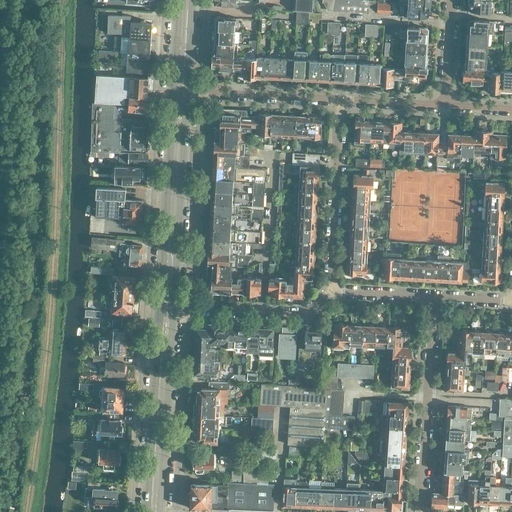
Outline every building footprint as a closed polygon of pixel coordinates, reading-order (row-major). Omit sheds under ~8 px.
[(332,0),(323,0),(323,2),(324,2),(327,8),(327,10),(332,10),(332,0)] [(367,12),(368,0),(365,0),(332,0),(332,10),(367,12)] [(490,13),(490,0),(487,0),(469,0),(469,1),(468,2),(468,4),(469,6),(468,12),(490,13)] [(314,13),(315,3),(294,1),(293,11),(314,13)] [(429,7),(429,6),(409,4),(408,17),(428,18),(429,12),(430,11),(430,9),(429,7)] [(129,35),(130,22),(131,12),(121,11),(121,16),(109,16),(109,17),(101,17),(101,29),(108,30),(108,34),(129,35)] [(235,32),(235,23),(238,23),(239,18),(225,18),(225,17),(217,17),(216,18),(215,23),(214,24),(214,27),(215,28),(215,31),(235,32)] [(151,24),(152,24),(152,23),(146,23),(146,22),(146,21),(145,21),(145,20),(144,20),(143,20),(142,20),(141,20),(141,21),(140,21),(140,22),(140,23),(131,22),(130,36),(122,36),(121,51),(149,53),(151,24)] [(468,31),(468,33),(487,34),(488,21),(473,20),(469,20),(468,26),(467,27),(467,30),(468,31)] [(407,32),(407,41),(427,42),(427,40),(428,39),(428,36),(427,35),(427,30),(426,28),(418,28),(407,27),(407,32)] [(234,44),(235,32),(215,31),(215,36),(213,37),(213,40),(215,41),(214,43),(234,44)] [(487,46),(487,34),(468,33),(468,38),(467,39),(466,43),(467,44),(467,45),(487,46)] [(426,47),(427,42),(407,41),(406,53),(426,54),(426,52),(427,52),(428,48),(426,47)] [(233,56),(234,44),(214,43),(214,49),(212,50),(212,55),(233,56)] [(486,59),(487,46),(467,45),(467,51),(466,52),(466,55),(467,56),(466,57),(486,59)] [(115,63),(115,52),(99,51),(98,62),(115,63)] [(154,73),(156,57),(149,56),(149,54),(150,54),(150,53),(149,53),(121,51),(121,52),(128,53),(127,71),(154,73)] [(331,82),(332,62),(333,55),(330,55),(328,53),(325,53),(323,54),(320,54),(319,61),(318,81),(324,81),(325,82),(328,82),(329,82),(331,82)] [(425,60),(426,54),(406,53),(406,66),(427,67),(427,62),(426,60),(425,60)] [(355,83),(356,63),(357,55),(344,54),(344,62),(343,82),(349,83),(350,84),(353,84),(354,83),(355,83)] [(238,72),(239,61),(233,60),(233,56),(212,55),(212,57),(210,59),(210,62),(211,63),(211,68),(224,69),(224,70),(225,71),(238,72)] [(368,84),(369,64),(369,56),(357,55),(356,63),(355,83),(361,83),(362,84),(366,85),(367,84),(368,84)] [(255,79),(257,57),(256,57),(255,59),(244,59),(244,61),(239,61),(238,72),(243,72),(243,79),(255,79)] [(268,78),(269,58),(257,57),(255,79),(260,80),(262,78),(268,78)] [(485,71),(486,59),(466,57),(466,63),(464,64),(463,70),(485,71)] [(281,79),(282,59),(269,58),(268,78),(274,78),(275,80),(278,80),(279,79),(281,79)] [(293,80),(294,59),(282,59),(281,79),(286,79),(287,80),(290,80),(292,79),(293,80)] [(305,80),(306,60),(294,59),(293,80),(299,80),(300,81),(303,81),(304,80),(305,80)] [(318,81),(319,61),(306,60),(305,80),(311,81),(312,82),(315,82),(317,81),(318,81)] [(343,82),(344,62),(332,62),(331,82),(336,82),(337,83),(340,83),(342,82),(343,82)] [(380,86),(381,68),(382,64),(369,64),(368,84),(374,84),(376,86),(380,86)] [(427,69),(427,67),(406,66),(405,69),(399,69),(398,80),(412,81),(413,80),(426,80),(426,75),(428,74),(428,71),(427,69)] [(394,80),(398,80),(399,69),(394,69),(381,68),(380,86),(394,87),(394,80)] [(485,75),(485,71),(463,70),(463,72),(462,73),(462,76),(463,77),(463,82),(475,83),(476,85),(488,85),(487,90),(491,90),(491,91),(493,93),(500,93),(501,73),(492,73),(491,75),(485,75)] [(511,91),(511,72),(501,72),(501,73),(500,93),(509,94),(510,92),(511,91)] [(148,79),(148,78),(97,75),(95,103),(114,104),(129,105),(129,96),(147,98),(147,90),(148,80),(148,79)] [(147,99),(147,98),(129,96),(129,105),(129,110),(135,111),(136,111),(138,111),(137,111),(138,111),(144,112),(145,112),(146,112),(146,110),(147,100),(147,99)] [(121,137),(121,125),(130,126),(130,119),(122,119),(114,104),(95,103),(93,103),(91,151),(120,152),(120,150),(121,137)] [(220,121),(220,125),(220,129),(252,131),(252,127),(253,116),(247,116),(247,110),(221,109),(221,116),(220,116),(220,117),(222,117),(222,119),(220,121)] [(308,138),(309,117),(309,116),(308,114),(306,112),(303,112),(301,113),(300,116),(296,116),(295,137),(308,138)] [(270,136),(271,115),(270,115),(269,113),(265,113),(264,114),(258,114),(258,116),(253,116),(252,127),(255,127),(255,135),(270,136)] [(283,137),(284,115),(283,115),(281,114),(278,114),(276,115),(271,115),(270,136),(283,137)] [(295,137),(296,116),(295,116),(294,115),(291,114),(289,116),(284,115),(283,137),(295,137)] [(321,118),(309,117),(308,138),(320,139),(321,125),(322,124),(323,123),(323,121),(323,119),(321,118)] [(370,141),(371,121),(355,120),(355,121),(354,122),(354,124),(354,125),(354,127),(355,128),(354,144),(363,144),(363,141),(370,141)] [(383,142),(384,122),(382,122),(382,121),(378,120),(377,121),(371,121),(370,141),(383,142)] [(401,132),(402,124),(402,123),(395,122),(394,121),(391,121),(390,122),(384,122),(383,142),(395,143),(395,146),(400,146),(401,132)] [(149,127),(148,127),(130,126),(121,125),(121,137),(148,138),(148,136),(148,135),(150,133),(150,129),(149,128),(149,127)] [(251,141),(252,131),(220,129),(217,129),(215,131),(214,141),(238,143),(239,132),(241,132),(240,140),(251,141)] [(490,158),(491,135),(487,135),(487,132),(486,131),(485,130),(484,130),(482,130),(481,130),(480,131),(479,131),(478,134),(473,134),(473,136),(474,136),(473,156),(474,152),(490,153),(490,158)] [(412,153),(413,132),(412,132),(411,131),(408,131),(407,132),(401,132),(400,146),(400,152),(412,153)] [(425,153),(426,133),(424,133),(423,132),(420,132),(419,133),(413,132),(412,153),(425,153)] [(438,143),(439,134),(437,134),(436,133),(433,132),(432,133),(426,133),(425,153),(438,154),(437,156),(442,156),(443,143),(438,143)] [(460,156),(461,135),(457,135),(456,134),(453,133),(452,134),(448,134),(447,144),(443,143),(442,156),(447,156),(447,159),(453,159),(453,155),(460,156)] [(474,136),(473,136),(468,135),(467,134),(464,134),(463,135),(461,135),(460,156),(473,156),(474,136)] [(498,135),(491,135),(490,158),(495,158),(494,160),(495,160),(495,163),(496,164),(503,164),(505,163),(505,160),(506,161),(506,147),(507,146),(508,145),(508,143),(508,142),(507,141),(507,139),(499,138),(499,136),(499,135),(498,135)] [(148,142),(148,138),(121,137),(120,150),(130,150),(148,151),(148,150),(149,149),(150,144),(149,144),(148,143),(148,142)] [(238,143),(214,141),(214,142),(213,154),(236,155),(236,144),(238,144),(238,143)] [(147,154),(129,153),(120,153),(120,163),(147,164),(147,154)] [(235,168),(236,155),(213,154),(214,154),(213,166),(235,168)] [(447,166),(447,159),(447,156),(442,156),(437,156),(437,166),(447,166)] [(356,166),(369,167),(370,159),(357,159),(356,166)] [(380,168),(381,160),(370,159),(369,167),(380,168)] [(141,167),(115,166),(114,178),(110,178),(110,184),(133,185),(133,180),(140,180),(140,177),(141,176),(143,176),(142,176),(142,171),(143,171),(143,170),(141,170),(140,169),(141,167)] [(265,169),(235,168),(213,166),(212,178),(234,180),(265,181),(265,169)] [(319,169),(319,166),(306,166),(300,166),(300,179),(318,180),(318,174),(319,173),(320,170),(319,169)] [(374,176),(375,170),(363,169),(363,175),(354,174),(353,181),(352,182),(352,185),(353,186),(353,188),(363,188),(371,188),(373,188),(374,176)] [(265,181),(234,180),(212,178),(212,191),(253,193),(264,194),(265,181)] [(318,185),(318,180),(300,179),(299,191),(317,192),(318,190),(319,189),(319,186),(318,185)] [(485,182),(485,194),(485,195),(504,196),(504,194),(505,193),(505,190),(504,189),(504,183),(485,182)] [(126,189),(97,187),(95,216),(123,218),(123,222),(145,223),(145,213),(142,213),(142,207),(142,200),(125,199),(125,197),(125,192),(126,192),(126,189)] [(370,201),(371,188),(363,188),(353,188),(352,193),(351,194),(351,197),(352,198),(352,200),(370,201)] [(264,194),(253,193),(212,191),(211,203),(229,204),(238,205),(264,206),(264,194)] [(317,197),(317,192),(299,191),(298,204),(317,204),(317,202),(318,201),(318,198),(317,197)] [(503,201),(504,196),(485,195),(485,207),(503,208),(503,207),(504,206),(504,202),(503,201)] [(370,213),(370,201),(352,200),(352,205),(351,206),(351,210),(352,211),(351,212),(370,213)] [(263,218),(264,208),(240,207),(238,207),(238,205),(229,204),(211,203),(211,204),(210,215),(263,218)] [(316,209),(317,204),(298,204),(298,216),(316,217),(316,215),(317,214),(317,210),(316,209)] [(503,214),(503,208),(485,207),(484,219),(502,220),(502,219),(504,218),(504,215),(503,214)] [(369,225),(370,213),(351,212),(351,218),(350,219),(350,222),(351,223),(351,224),(369,225)] [(263,230),(263,218),(210,215),(210,216),(210,227),(263,230)] [(316,222),(316,217),(298,216),(297,228),(315,229),(315,227),(317,226),(317,223),(316,222)] [(502,226),(502,220),(484,219),(483,232),(502,233),(502,231),(503,230),(503,227),(502,226)] [(368,238),(369,225),(351,224),(350,230),(349,231),(349,234),(350,235),(350,237),(368,238)] [(262,244),(263,230),(210,227),(209,240),(209,241),(230,242),(262,244)] [(315,234),(315,229),(297,228),(296,241),(315,242),(315,239),(316,238),(316,235),(315,234)] [(501,238),(502,233),(483,232),(483,245),(501,246),(501,244),(502,243),(502,239),(501,238)] [(367,250),(368,238),(350,237),(350,242),(349,243),(349,247),(349,248),(349,249),(367,250)] [(142,253),(142,245),(125,244),(125,241),(116,240),(92,238),(91,247),(115,250),(115,249),(120,249),(120,255),(126,256),(125,265),(141,266),(141,258),(142,258),(142,253)] [(230,254),(230,242),(209,241),(208,245),(209,245),(208,252),(230,254)] [(314,246),(315,242),(296,241),(296,253),(314,254),(314,252),(315,251),(315,247),(314,246)] [(501,251),(501,246),(483,245),(482,257),(500,258),(500,256),(501,255),(502,252),(501,251)] [(367,263),(367,250),(349,249),(349,255),(348,256),(348,259),(349,260),(349,262),(367,263)] [(254,255),(230,254),(208,252),(208,260),(207,260),(207,266),(231,267),(248,267),(249,262),(254,255)] [(314,255),(314,254),(296,253),(295,265),(313,266),(314,261),(315,260),(315,256),(314,255)] [(500,263),(500,258),(482,257),(482,269),(500,270),(500,269),(501,268),(501,264),(500,263)] [(398,279),(399,259),(387,258),(387,262),(386,278),(387,279),(388,279),(390,279),(391,279),(392,278),(398,279)] [(411,279),(413,259),(399,259),(398,279),(400,279),(401,280),(404,280),(405,279),(411,279)] [(424,280),(425,260),(413,259),(411,279),(412,279),(413,280),(417,281),(418,280),(424,280)] [(437,281),(437,261),(425,260),(424,280),(425,280),(426,281),(429,281),(430,280),(437,281)] [(449,281),(450,261),(437,261),(437,281),(438,282),(442,282),(443,281),(449,281)] [(462,266),(462,265),(462,262),(450,261),(449,281),(450,282),(451,283),(454,283),(455,282),(461,282),(462,270),(462,266)] [(373,263),(367,263),(349,262),(348,265),(345,265),(345,274),(349,274),(350,275),(352,276),(353,276),(354,275),(355,274),(366,275),(366,274),(372,274),(373,263)] [(313,271),(313,266),(295,265),(294,277),(287,277),(286,280),(285,297),(295,297),(296,298),(300,298),(301,298),(303,298),(304,280),(313,281),(313,277),(314,276),(314,272),(313,271)] [(231,277),(231,267),(207,266),(207,269),(207,276),(208,277),(212,278),(231,277)] [(114,275),(113,288),(134,289),(135,288),(135,284),(135,283),(135,277),(114,275),(115,269),(92,267),(91,273),(114,275)] [(499,274),(500,270),(482,269),(481,282),(485,282),(486,283),(488,283),(489,283),(490,283),(491,282),(502,283),(502,274),(499,274)] [(243,283),(232,282),(232,277),(231,277),(212,278),(211,289),(213,289),(214,291),(214,293),(243,294),(243,283)] [(244,277),(243,283),(243,294),(247,295),(248,296),(251,296),(252,295),(257,295),(257,290),(261,290),(261,278),(244,277)] [(285,297),(286,280),(269,279),(268,290),(271,290),(271,296),(276,296),(277,297),(280,297),(281,296),(285,297)] [(134,295),(134,289),(113,288),(112,300),(133,302),(133,301),(133,300),(134,299),(135,296),(134,295)] [(134,303),(133,302),(112,300),(111,312),(111,313),(132,315),(133,304),(134,303)] [(86,310),(85,318),(101,319),(110,320),(111,313),(111,312),(101,312),(86,310)] [(88,327),(99,328),(100,320),(88,319),(88,327)] [(350,346),(351,325),(344,325),(343,324),(339,323),(338,324),(335,324),(335,328),(334,328),(333,347),(350,348),(350,346)] [(221,345),(222,327),(221,327),(221,325),(210,324),(209,326),(209,330),(208,344),(209,344),(221,345)] [(362,346),(363,326),(362,326),(361,325),(357,324),(356,325),(351,325),(350,346),(362,346)] [(374,347),(375,326),(374,326),(373,325),(370,325),(369,326),(363,326),(362,346),(374,347)] [(233,346),(234,327),(233,327),(232,326),(229,326),(228,327),(222,327),(221,345),(221,346),(233,346)] [(387,348),(388,327),(387,327),(386,326),(383,326),(381,327),(375,326),(374,347),(387,348)] [(246,347),(247,328),(246,328),(245,327),(242,327),(241,328),(234,327),(233,346),(246,347)] [(259,348),(260,329),(258,329),(257,327),(254,327),(253,328),(247,328),(246,347),(259,348)] [(394,327),(388,327),(387,348),(393,348),(402,349),(403,347),(402,346),(403,328),(400,328),(399,327),(395,327),(394,327)] [(266,329),(260,329),(259,348),(258,356),(273,356),(274,348),(272,348),(273,329),(271,329),(270,328),(267,328),(266,329)] [(279,357),(294,357),(295,335),(293,335),(293,328),(283,328),(283,334),(282,334),(282,335),(280,335),(279,357)] [(208,344),(209,330),(197,329),(197,332),(196,333),(195,336),(196,337),(196,348),(209,349),(209,344),(208,344)] [(126,332),(123,331),(111,330),(110,338),(101,337),(100,349),(110,350),(109,353),(125,354),(125,345),(126,345),(126,340),(126,332)] [(471,350),(472,332),(468,332),(467,330),(463,330),(461,331),(458,331),(457,349),(456,351),(455,351),(456,352),(466,353),(466,350),(471,350)] [(321,332),(320,332),(313,332),(313,331),(306,331),(305,348),(299,348),(298,368),(298,370),(303,370),(303,368),(305,368),(305,360),(310,360),(311,349),(321,350),(321,332)] [(483,353),(484,332),(479,332),(478,331),(475,331),(474,332),(472,332),(471,350),(471,351),(471,352),(483,353)] [(496,354),(497,333),(492,333),(491,332),(487,332),(486,333),(484,332),(483,353),(495,354),(496,354)] [(509,361),(511,334),(504,334),(503,333),(500,332),(499,333),(497,333),(496,354),(495,354),(495,360),(509,361)] [(403,348),(403,347),(402,349),(393,348),(392,363),(411,364),(411,358),(412,357),(412,353),(411,351),(412,348),(403,348)] [(215,349),(209,349),(196,348),(196,350),(195,351),(194,354),(195,355),(195,361),(214,362),(215,349)] [(465,367),(466,353),(456,352),(455,351),(447,350),(447,354),(446,354),(446,359),(447,360),(446,366),(465,367)] [(106,366),(105,375),(107,375),(107,376),(111,376),(112,375),(123,376),(124,363),(106,362),(104,361),(104,356),(94,355),(94,362),(101,362),(101,365),(106,366)] [(219,362),(214,362),(195,361),(195,363),(194,364),(194,367),(195,368),(194,374),(218,375),(219,362)] [(410,365),(411,364),(392,363),(391,375),(410,376),(410,370),(411,369),(411,366),(410,365)] [(464,379),(465,367),(446,366),(446,367),(445,368),(445,371),(446,372),(446,378),(464,379)] [(409,381),(410,376),(391,375),(391,387),(409,388),(409,386),(410,386),(410,382),(409,381)] [(463,392),(464,379),(446,378),(445,383),(444,384),(444,387),(445,389),(445,390),(463,392)] [(209,382),(208,389),(228,390),(230,390),(230,383),(209,382)] [(499,382),(487,382),(487,390),(498,391),(499,382)] [(325,409),(325,408),(326,402),(326,396),(326,389),(321,389),(296,387),(296,386),(261,383),(260,405),(274,405),(290,406),(325,409)] [(124,388),(105,387),(104,399),(123,400),(123,399),(124,397),(125,395),(124,394),(124,388)] [(227,404),(228,390),(208,389),(201,389),(201,391),(197,391),(197,394),(196,394),(196,396),(194,397),(194,401),(196,402),(196,403),(219,404),(227,404)] [(123,401),(123,400),(104,399),(103,411),(122,412),(123,406),(124,405),(124,402),(123,401)] [(502,416),(511,416),(511,399),(500,399),(499,416),(496,415),(496,413),(489,413),(489,419),(493,419),(501,420),(502,416)] [(408,403),(389,402),(383,401),(383,402),(384,402),(383,413),(383,414),(382,414),(388,415),(407,416),(408,403)] [(219,417),(219,404),(196,403),(197,403),(197,407),(196,407),(195,408),(194,409),(193,409),(193,413),(195,414),(194,415),(194,416),(219,417)] [(274,405),(260,405),(259,404),(258,418),(274,418),(274,405)] [(322,447),(324,428),(325,414),(325,409),(290,406),(288,444),(311,446),(317,446),(322,447)] [(448,406),(447,417),(466,418),(471,419),(472,407),(448,406)] [(121,425),(121,424),(120,424),(120,420),(113,419),(113,413),(103,413),(101,440),(117,441),(118,433),(121,433),(121,432),(122,431),(123,431),(123,427),(121,425)] [(342,429),(342,416),(325,414),(324,428),(342,429)] [(406,428),(407,416),(388,415),(382,414),(381,427),(406,428)] [(218,428),(219,417),(194,416),(195,417),(193,418),(193,422),(195,423),(195,425),(196,425),(196,426),(218,428)] [(273,430),(274,418),(258,418),(252,417),(251,430),(273,430)] [(470,429),(471,419),(466,418),(447,417),(446,428),(466,430),(466,429),(470,429)] [(501,431),(501,420),(493,419),(493,431),(501,431)] [(511,445),(511,419),(505,419),(503,445),(511,445)] [(218,443),(218,428),(196,426),(196,428),(195,428),(195,429),(193,430),(193,434),(195,435),(194,437),(195,437),(195,441),(199,441),(199,443),(218,443)] [(405,441),(406,428),(381,427),(380,439),(381,439),(405,441)] [(465,440),(466,430),(446,428),(446,439),(465,440)] [(405,453),(405,441),(381,439),(380,452),(386,452),(405,453)] [(464,449),(465,440),(446,439),(445,450),(469,452),(469,449),(464,449)] [(87,451),(87,442),(73,441),(73,450),(87,451)] [(351,442),(351,450),(358,450),(359,442),(351,442)] [(511,457),(511,445),(503,445),(503,449),(502,457),(511,457)] [(118,454),(118,450),(100,449),(99,462),(104,462),(104,468),(114,469),(114,463),(119,463),(119,462),(120,461),(121,461),(121,457),(119,455),(119,454),(118,454)] [(276,449),(274,449),(257,449),(257,467),(276,467),(276,449)] [(502,457),(503,449),(498,449),(492,454),(492,457),(492,459),(502,459),(502,457)] [(348,450),(347,463),(357,463),(358,462),(348,450)] [(469,454),(469,452),(445,450),(444,461),(463,462),(464,454),(469,454)] [(355,451),(355,454),(361,462),(369,463),(369,453),(355,451)] [(404,465),(405,453),(386,452),(385,464),(404,465)] [(195,453),(195,454),(195,458),(194,458),(194,459),(192,461),(192,465),(194,466),(194,467),(196,467),(196,471),(197,472),(200,472),(202,471),(202,468),(212,468),(213,453),(195,453)] [(490,477),(492,459),(492,457),(489,456),(486,459),(485,477),(485,486),(479,485),(478,504),(489,504),(489,491),(490,477)] [(469,470),(463,469),(463,462),(444,461),(444,472),(467,474),(468,474),(469,470)] [(403,478),(404,465),(385,464),(384,477),(403,478)] [(274,484),(269,484),(269,469),(244,469),(244,471),(232,471),(232,482),(224,482),(223,485),(191,484),(190,493),(187,493),(187,505),(190,508),(231,510),(231,509),(273,510),(274,484)] [(466,493),(467,474),(444,472),(442,494),(450,495),(455,495),(463,496),(466,493)] [(402,491),(403,478),(384,477),(384,488),(386,490),(402,491)] [(499,505),(500,486),(495,486),(496,477),(490,477),(489,491),(489,504),(499,505)] [(510,501),(511,478),(506,477),(506,486),(500,486),(499,505),(510,505),(510,501)] [(478,504),(479,485),(479,480),(469,480),(468,504),(478,504)] [(115,490),(115,488),(115,487),(110,487),(110,490),(103,489),(104,483),(88,482),(87,488),(93,488),(93,496),(95,497),(94,505),(105,506),(105,510),(106,511),(114,511),(115,511),(115,507),(116,507),(116,505),(118,504),(118,501),(117,499),(117,498),(117,490),(115,490)] [(308,506),(309,487),(309,483),(296,483),(296,487),(295,506),(308,506)] [(295,506),(296,487),(284,486),(282,506),(295,506)] [(320,507),(321,488),(309,487),(308,506),(320,507)] [(345,508),(346,487),(342,487),(342,489),(333,488),(332,507),(345,508)] [(358,508),(358,490),(350,489),(351,487),(346,487),(345,508),(358,508)] [(332,507),(333,488),(321,488),(320,507),(332,507)] [(370,509),(371,490),(358,490),(358,508),(370,509)] [(382,509),(383,493),(381,491),(371,490),(370,509),(382,509)] [(401,510),(402,491),(386,490),(383,493),(382,509),(401,510)] [(455,495),(450,495),(442,494),(432,493),(431,509),(447,510),(447,505),(454,505),(455,495)] [(463,506),(463,496),(455,495),(454,505),(455,505),(462,505),(462,506),(463,506)]
